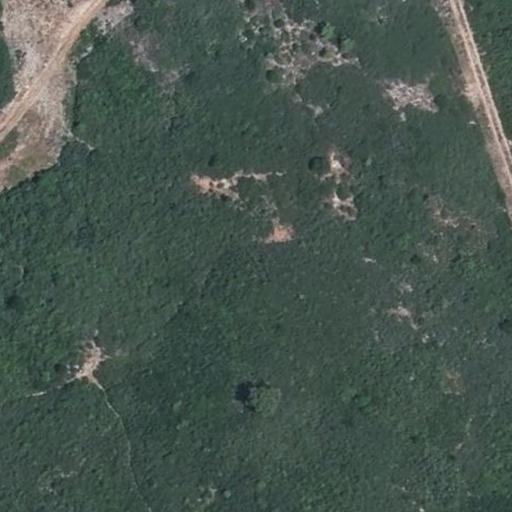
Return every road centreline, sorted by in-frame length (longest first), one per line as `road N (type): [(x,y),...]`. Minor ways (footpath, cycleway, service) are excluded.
road 1 (track): [(455,0),(511,196)]
road 2 (track): [(88,0),(60,17),(0,110)]
